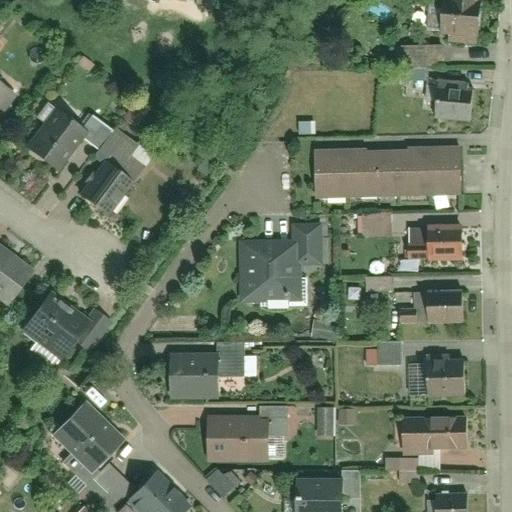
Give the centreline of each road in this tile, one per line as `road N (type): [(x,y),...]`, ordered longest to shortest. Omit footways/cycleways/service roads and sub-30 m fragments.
road 1 (residential): [(212,511),(123,386),(157,305),(232,193),(265,162)]
road 2 (residential): [(511,183),(511,452)]
road 3 (residential): [(0,197),(102,274)]
